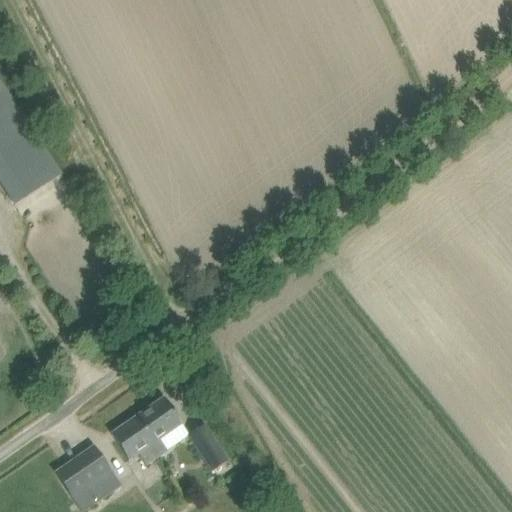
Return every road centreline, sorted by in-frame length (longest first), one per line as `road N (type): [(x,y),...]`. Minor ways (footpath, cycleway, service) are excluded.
road 1 (track): [(179,329),(511,73)]
road 2 (track): [(179,329),(3,0)]
road 3 (unclassified): [(0,457),(179,329)]
road 4 (track): [(179,329),(286,511)]
